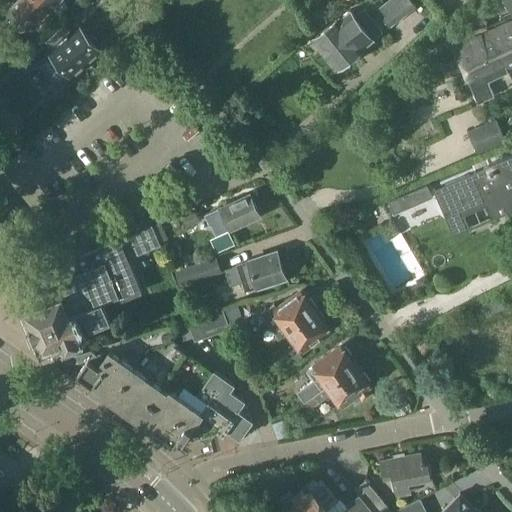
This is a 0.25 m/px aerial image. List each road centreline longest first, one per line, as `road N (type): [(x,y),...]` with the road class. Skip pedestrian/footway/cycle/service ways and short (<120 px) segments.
road 1 (residential): [(451,420),(265,165),(119,0)]
road 2 (residential): [(172,507),(212,470),(451,420)]
road 3 (secondary): [(172,507),(0,379)]
